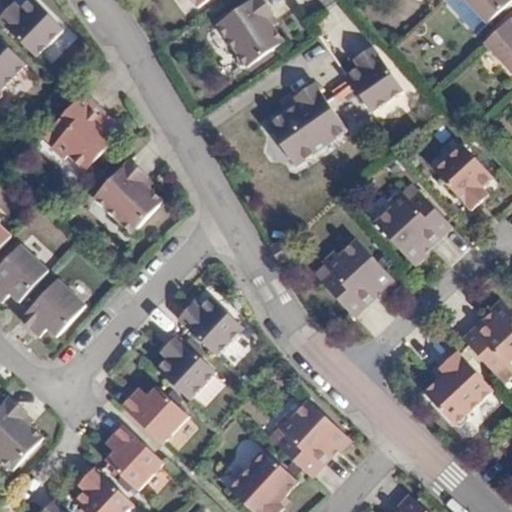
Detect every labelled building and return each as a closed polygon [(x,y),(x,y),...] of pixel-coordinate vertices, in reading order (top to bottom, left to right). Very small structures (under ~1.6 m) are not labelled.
[(16,0),(15,0),(0,16),(0,19),(36,56),(65,27),(36,0),(27,0),(21,6),(16,0)] [(190,0),(198,10),(212,0),(190,0)] [(262,0),(257,0),(218,28),(241,59),(236,62),(243,71),(247,68),(248,70),(284,45),(269,21),(274,17),(262,0)] [(458,0),(483,28),(509,5),(504,0),(458,0)] [(511,19),(481,47),(511,83),(511,19)] [(28,63),(0,35),(0,96),(4,93),(3,87),(28,63)] [(404,90),(374,48),(356,60),(361,68),(349,77),(373,112),(404,90)] [(269,127),(296,167),(349,130),(316,84),(296,99),(300,105),(269,127)] [(350,90),(333,97),(342,120),(359,113),(350,90)] [(109,124),(79,97),(51,127),(59,135),(49,145),(62,159),(68,154),(84,170),(122,128),(114,119),(109,124)] [(464,147),(436,172),(473,212),(489,197),(483,191),(494,179),(464,147)] [(130,158),(93,198),(119,221),(118,227),(125,233),(132,233),(162,201),(140,180),(146,174),(130,158)] [(421,194),(411,202),(403,193),(389,204),(393,209),(376,225),(414,266),(425,256),(421,252),(450,225),(421,194)] [(0,248),(11,237),(0,226),(0,248)] [(395,283),(358,242),(340,257),(336,253),(323,265),(332,275),(323,282),(352,314),(376,293),(380,297),(395,283)] [(50,272),(20,244),(0,265),(0,290),(6,296),(9,293),(20,303),(50,272)] [(86,306),(57,279),(21,320),(30,328),(35,324),(44,333),(47,329),(57,338),(86,306)] [(188,310),(178,320),(218,358),(244,332),(211,300),(198,312),(188,310)] [(511,313),(503,304),(493,314),(497,318),(468,346),(497,377),(507,368),(511,374),(511,313)] [(215,375),(175,337),(167,347),(165,362),(158,371),(190,401),(215,375)] [(447,374),(426,394),(455,427),(462,428),(468,423),(469,417),(494,393),(459,353),(443,370),(447,374)] [(131,398),(123,408),(162,444),(186,418),(156,389),(148,398),(144,395),(137,404),(131,398)] [(8,396),(0,405),(0,469),(3,472),(10,471),(40,439),(20,419),(25,413),(8,396)] [(348,441),(307,404),(292,419),(288,415),(277,427),(285,436),(277,444),(308,474),(333,447),(338,452),(348,441)] [(163,462),(123,426),(113,435),(117,444),(111,450),(114,453),(105,463),(136,492),(163,462)] [(254,466),(231,492),(251,511),(281,511),(282,511),(276,505),(297,483),(266,455),(260,454),(253,460),(254,466)] [(124,511),(131,505),(92,468),(85,478),(87,484),(81,490),(83,492),(74,503),(82,511),(124,511)] [(65,511),(53,501),(46,510),(46,511),(65,511)] [(425,511),(414,501),(402,511),(425,511)]
